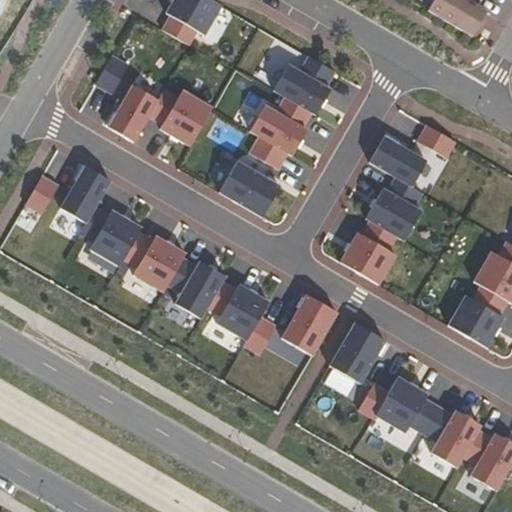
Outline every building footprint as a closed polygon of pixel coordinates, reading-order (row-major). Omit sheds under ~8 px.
[(0,0),(0,17),(10,0),(0,0)] [(210,0),(174,0),(166,14),(170,17),(162,31),(189,46),(197,32),(204,36),(221,7),(210,0)] [(482,20),(487,12),(474,5),(465,0),(435,0),(428,12),(472,37),(477,30),(482,20)] [(480,32),(486,22),(482,20),(477,30),(480,32)] [(112,57),(96,85),(112,95),(129,66),(112,57)] [(335,73),(309,58),(300,72),(289,66),(274,92),(285,98),(312,114),(316,116),(325,101),(331,90),(327,88),(335,73)] [(158,101),(133,86),(108,129),(118,134),(134,143),(149,118),(158,101)] [(190,147),(212,109),(183,92),(178,99),(165,91),(158,101),(149,118),(163,126),(160,130),(190,147)] [(312,114),(285,98),(276,114),(265,107),(250,132),(259,138),(288,155),(292,157),(301,143),(307,131),(303,129),(312,114)] [(455,143),(427,126),(418,142),(446,159),(455,143)] [(259,138),(250,154),(279,171),(288,155),(259,138)] [(381,144),(369,164),(396,179),(412,188),(426,163),(384,138),(381,144)] [(237,163),(219,193),(262,218),(270,205),(280,188),(237,163)] [(99,175),(85,167),(60,209),(86,224),(96,208),(111,182),(99,175)] [(59,187),(42,177),(26,206),(42,215),(59,187)] [(366,220),(370,222),(397,238),(404,242),(422,213),(414,208),(423,194),(396,179),(388,193),(383,190),(375,204),(366,220)] [(86,224),(80,235),(94,243),(90,250),(120,268),(124,261),(139,234),(142,229),(127,221),(112,212),(109,216),(96,208),(86,224)] [(349,249),(340,264),(379,286),(396,256),(389,252),(397,238),(370,222),(362,236),(358,234),(349,249)] [(139,234),(124,261),(138,269),(133,276),(163,293),(167,286),(183,259),(186,255),(171,247),(156,237),(153,242),(139,234)] [(334,259),(342,241),(326,235),(319,253),(334,259)] [(481,287),(508,303),(511,305),(511,246),(506,243),(498,257),(491,253),(474,283),(481,287)] [(197,267),(183,259),(167,286),(181,294),(175,305),(201,320),(207,309),(223,282),(225,278),(213,271),(200,263),(197,267)] [(223,282),(207,309),(221,317),(217,324),(247,342),(260,318),(269,303),(253,294),(239,286),(236,290),(223,282)] [(448,327),(487,349),(494,336),(504,319),(500,317),(508,303),(481,287),(473,301),(465,297),(448,327)] [(312,357),(337,314),(321,304),(307,296),(282,339),(312,357)] [(277,328),(260,318),(247,342),(244,347),(260,356),(277,328)] [(370,333),(355,324),(330,367),(360,385),(385,342),(370,333)] [(389,393),(375,417),(405,434),(409,427),(423,435),(439,408),(425,400),(428,396),(411,386),(398,378),(389,393)] [(359,411),(373,420),(375,417),(389,393),(374,384),(359,411)] [(439,408),(423,435),(437,443),(431,454),(456,469),(463,458),(478,431),(481,427),(467,419),(455,412),(453,416),(439,408)] [(478,431),(463,458),(477,466),(470,477),(496,492),(511,464),(511,445),(506,441),(495,435),(492,439),(478,431)]
